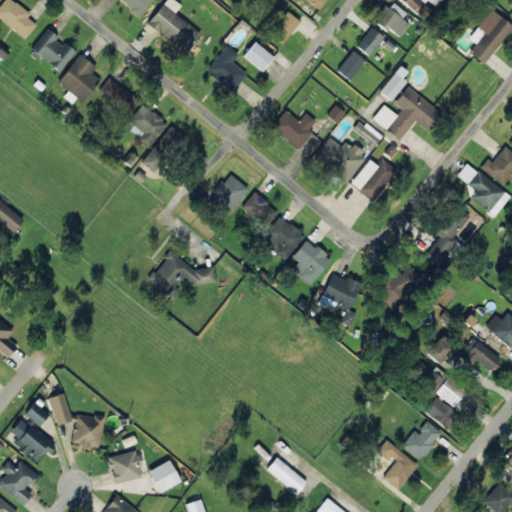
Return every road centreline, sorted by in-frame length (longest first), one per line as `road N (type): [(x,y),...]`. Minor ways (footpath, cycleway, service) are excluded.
road 1 (residential): [(68,0),(336,222)]
road 2 (residential): [(174,208),(355,0)]
road 3 (residential): [(511,81),(393,229),(371,241),(336,222)]
road 4 (residential): [(425,511),(511,405)]
